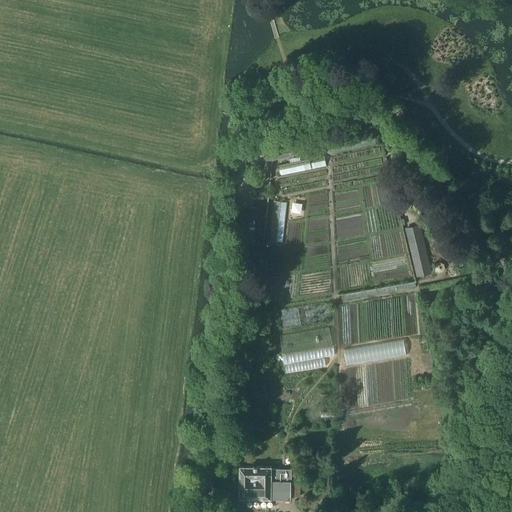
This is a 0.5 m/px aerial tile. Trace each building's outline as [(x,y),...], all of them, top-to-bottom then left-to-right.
[(324,150),(322,137),(264,149),(266,162),(324,150)] [(330,147),(332,153),(378,144),(377,137),(330,147)] [(278,165),(280,175),(326,166),(325,156),(278,165)] [(288,202),(274,201),(269,245),(276,245),(277,241),(283,242),(288,202)] [(433,279),(420,224),(405,228),(418,283),(433,279)] [(414,282),(342,293),(343,300),(415,288),(414,282)] [(330,328),(280,336),(283,355),(333,347),(330,328)] [(240,466),(239,499),(272,500),(272,499),(300,500),(300,484),(292,484),(292,481),(288,481),(288,472),(280,472),(280,469),(272,469),(272,467),(240,466)]
